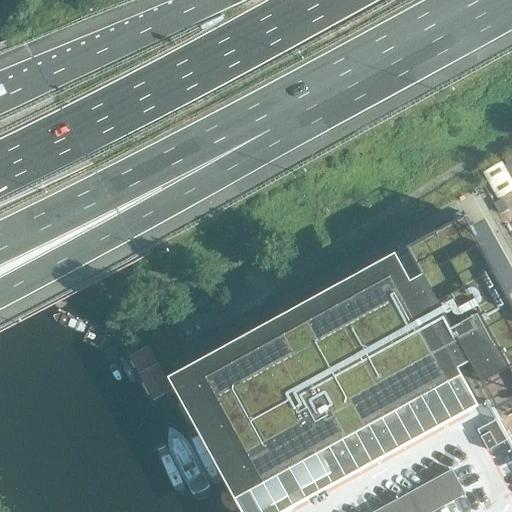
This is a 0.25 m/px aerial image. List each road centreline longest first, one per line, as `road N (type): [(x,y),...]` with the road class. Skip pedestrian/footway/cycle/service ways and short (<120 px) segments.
road 1 (motorway): [(323,0),(0,162)]
road 2 (motorway): [(0,293),(125,227),(265,117)]
road 3 (motorway): [(0,242),(265,117)]
road 4 (motorway): [(265,117),(479,0)]
road 5 (motorway): [(213,0),(0,98)]
